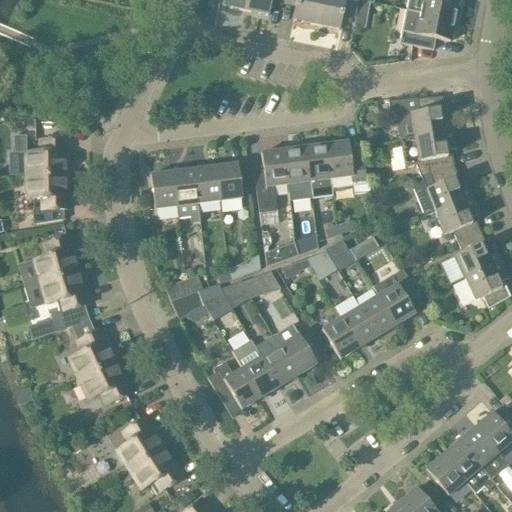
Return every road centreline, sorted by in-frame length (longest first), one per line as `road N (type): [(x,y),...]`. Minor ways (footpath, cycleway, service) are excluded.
road 1 (residential): [(118,140),(119,239),(148,324),(227,468)]
road 2 (residential): [(462,362),(430,350),(416,354),(227,468)]
road 3 (residential): [(118,140),(332,112),(349,89)]
road 4 (residential): [(321,511),(450,403),(462,362)]
road 5 (residential): [(349,89),(333,65),(170,33)]
road 6 (residential): [(349,89),(488,71)]
